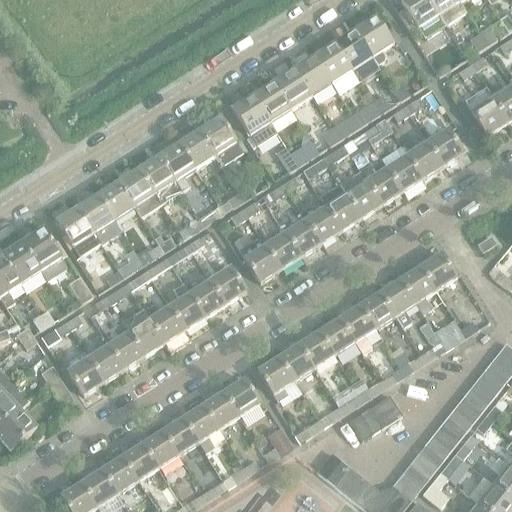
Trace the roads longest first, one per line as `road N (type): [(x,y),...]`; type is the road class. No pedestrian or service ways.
road 1 (residential): [(0,493),(511,171)]
road 2 (residential): [(335,0),(0,213)]
